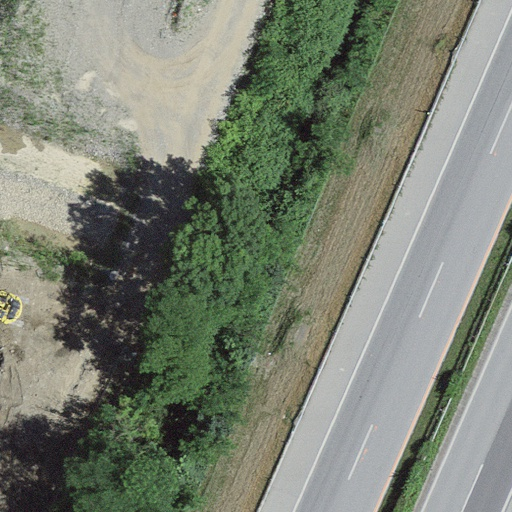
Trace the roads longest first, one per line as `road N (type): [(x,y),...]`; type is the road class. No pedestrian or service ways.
road 1 (motorway): [(511,95),(331,511)]
road 2 (motorway): [(459,511),(511,391)]
